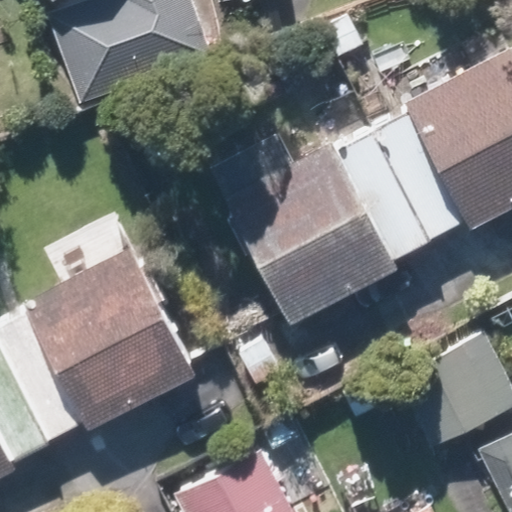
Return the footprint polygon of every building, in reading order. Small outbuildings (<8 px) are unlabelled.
[(215,43),(199,0),(50,0),(48,1),(80,92),(215,43)] [(511,196),(511,35),(402,97),(408,107),(342,144),(337,136),(232,195),(299,314),(404,255),(399,246),(466,208),(473,219),(511,196)] [(0,511),(0,466),(22,455),(18,447),(86,411),(91,420),(203,360),(137,236),(25,296),(30,304),(0,319),(0,511)] [(292,372),(259,313),(224,332),(257,391),(292,372)] [(433,436),(511,394),(511,365),(490,324),(399,372),(433,436)] [(511,423),(482,438),(511,500),(511,423)] [(301,511),(264,439),(177,484),(191,511),(301,511)] [(444,511),(434,492),(395,511),(444,511)]
